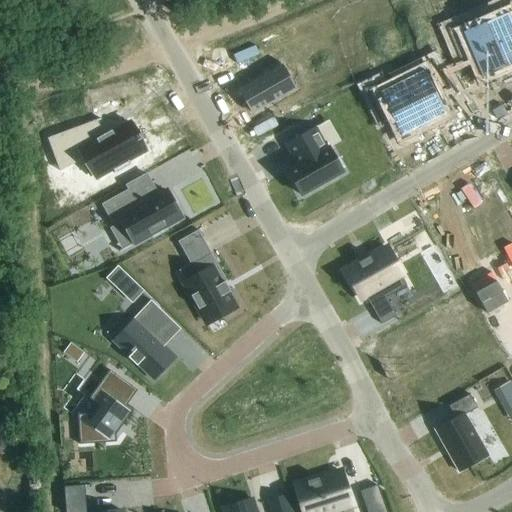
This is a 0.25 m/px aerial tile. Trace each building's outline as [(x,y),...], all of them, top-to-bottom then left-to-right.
[(511,12),(485,24),(505,69),(511,65),(511,12)] [(485,24),(452,38),(462,62),(473,57),(482,78),(505,69),(485,24)] [(239,90),(254,114),(295,90),(281,66),(239,90)] [(435,66),(402,82),(424,126),(445,115),(435,95),(446,89),(435,66)] [(402,82),(369,99),(381,122),(392,116),(402,137),(424,126),(402,82)] [(98,125),(48,142),(60,173),(84,159),(97,183),(115,172),(118,177),(132,169),(129,165),(148,154),(133,127),(108,141),(98,125)] [(315,129),(287,145),(298,166),(287,172),(301,197),(327,182),(329,186),(341,179),(339,175),(343,173),(329,148),(326,150),(315,129)] [(167,192),(140,207),(130,189),(101,205),(114,227),(122,223),(134,244),(130,245),(131,247),(133,246),(151,236),(153,239),(167,231),(165,228),(184,218),(183,217),(181,218),(167,192)] [(511,212),(501,218),(491,198),(469,209),(492,252),(511,241),(511,212)] [(469,209),(448,220),(458,240),(447,246),(459,269),(492,252),(469,209)] [(178,245),(183,253),(203,242),(198,233),(178,245)] [(387,249),(345,272),(361,300),(366,298),(382,326),(396,317),(381,289),(403,277),(387,249)] [(185,287),(207,327),(235,311),(227,297),(231,295),(230,294),(227,296),(222,288),(227,285),(211,256),(191,267),(198,280),(185,287)] [(138,316),(147,325),(160,312),(150,303),(138,316)] [(410,340),(391,352),(402,373),(445,349),(427,317),(404,330),(410,340)] [(114,342),(153,381),(175,357),(173,358),(163,348),(164,347),(164,346),(162,348),(134,321),(114,342)] [(402,373),(414,394),(434,382),(440,393),(463,381),(445,349),(402,373)] [(98,413),(77,415),(80,446),(117,443),(116,428),(119,422),(123,425),(134,410),(127,405),(138,391),(114,374),(104,388),(99,385),(90,398),(105,408),(100,415),(98,413)] [(495,392),(511,421),(511,386),(511,384),(495,392)] [(456,420),(435,432),(459,473),(489,457),(466,416),(478,409),(470,396),(449,408),(456,420)] [(307,483),(295,487),(299,499),(303,511),(322,511),(347,504),(347,505),(351,503),(348,493),(341,473),(331,476),(319,479),(319,478),(317,479),(317,480),(309,483),(308,482),(307,482),(307,483)] [(66,488),(65,488),(66,511),(84,511),(83,486),(66,488)] [(386,511),(377,486),(360,492),(367,511),(386,511)] [(291,511),(286,496),(269,502),(272,511),(291,511)] [(255,511),(252,500),(222,510),(222,511),(255,511)]
